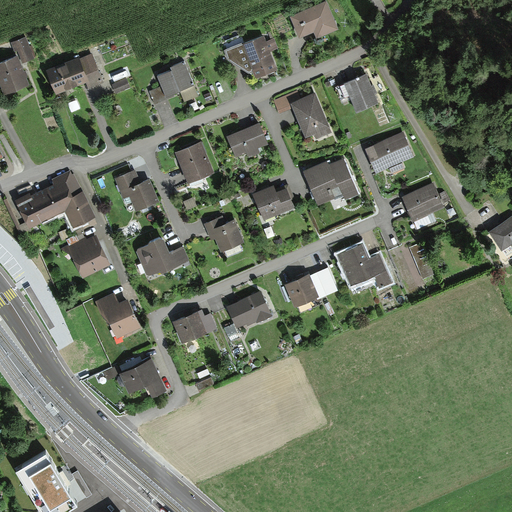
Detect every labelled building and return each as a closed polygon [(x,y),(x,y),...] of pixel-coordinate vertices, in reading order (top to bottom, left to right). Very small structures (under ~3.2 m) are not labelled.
[(322,0),(291,16),(300,34),(313,27),(316,34),(336,24),(324,0),(322,0)] [(221,42),(227,57),(250,47),(251,51),(247,53),(253,68),(262,64),(265,71),(274,67),(266,47),(274,44),(271,37),(264,39),(262,34),(244,41),(241,34),(221,42)] [(23,60),(32,57),(24,36),(11,41),(13,49),(18,47),(23,60)] [(14,53),(0,59),(0,81),(3,87),(12,83),(14,89),(27,83),(14,53)] [(92,54),(49,72),(56,90),(87,77),(90,85),(103,80),(92,54)] [(146,88),(152,103),(166,97),(165,94),(192,82),(183,59),(154,71),(159,83),(146,88)] [(349,93),(356,109),(376,100),(363,71),(334,84),(340,97),(349,93)] [(111,83),(114,92),(129,85),(126,76),(111,83)] [(293,104),(306,133),(327,124),(313,92),(299,98),(296,89),(273,99),(278,111),(293,104)] [(227,133),(235,153),(265,141),(257,121),(227,133)] [(376,167),(412,152),(402,130),(366,146),(376,167)] [(175,149),(189,180),(212,170),(198,139),(175,149)] [(357,191),(355,187),(343,160),(329,165),(327,159),(303,169),(316,200),(340,191),(343,197),(357,191)] [(133,199),(138,208),(157,198),(147,178),(138,183),(130,167),(115,175),(122,189),(117,191),(124,203),(133,199)] [(73,221),(91,213),(69,169),(54,177),(59,186),(50,191),(48,188),(30,197),(27,191),(14,197),(27,223),(65,204),(73,221)] [(274,212),(293,203),(285,186),(276,190),(273,182),(251,192),(261,213),(272,208),(274,212)] [(416,228),(431,221),(426,210),(441,204),(432,182),(402,194),(416,228)] [(442,200),(447,197),(444,189),(438,191),(442,200)] [(451,203),(444,205),(448,217),(455,215),(451,203)] [(511,213),(483,233),(499,259),(511,250),(511,213)] [(241,239),(233,218),(223,222),(219,214),(204,220),(208,229),(212,227),(220,247),(224,245),(227,253),(240,248),(237,241),(241,239)] [(79,239),(85,236),(81,227),(74,230),(79,239)] [(83,276),(111,262),(97,233),(86,238),(86,236),(85,236),(79,239),(68,244),(83,276)] [(167,250),(158,235),(136,247),(144,262),(147,261),(152,269),(158,265),(160,269),(179,259),(173,247),(167,250)] [(408,244),(421,277),(436,271),(422,238),(408,244)] [(372,271),(379,287),(392,281),(378,250),(367,255),(360,240),(336,251),(346,272),(352,270),(356,278),(372,271)] [(285,280),(300,312),(321,302),(317,294),(316,294),(306,273),(300,275),(299,273),(285,280)] [(55,327),(31,286),(25,289),(50,330),(55,327)] [(257,318),(270,312),(259,289),(226,305),(233,319),(235,318),(237,322),(246,318),(245,313),(253,309),(257,318)] [(134,328),(142,325),(128,296),(119,300),(114,291),(96,300),(101,312),(110,319),(117,336),(123,333),(127,335),(132,333),(134,328)] [(174,330),(179,341),(206,329),(197,309),(190,312),(188,308),(182,311),(184,315),(173,320),(177,328),(174,330)] [(232,322),(222,327),(226,334),(235,329),(232,322)] [(153,364),(150,358),(142,362),(142,364),(122,374),(123,377),(119,379),(118,381),(121,387),(124,387),(127,385),(130,391),(147,383),(154,396),(164,390),(152,365),(153,364)] [(118,375),(114,367),(105,372),(108,380),(118,375)] [(196,382),(199,389),(214,383),(211,376),(196,382)] [(55,511),(75,501),(46,451),(17,468),(42,511),(55,511)]
